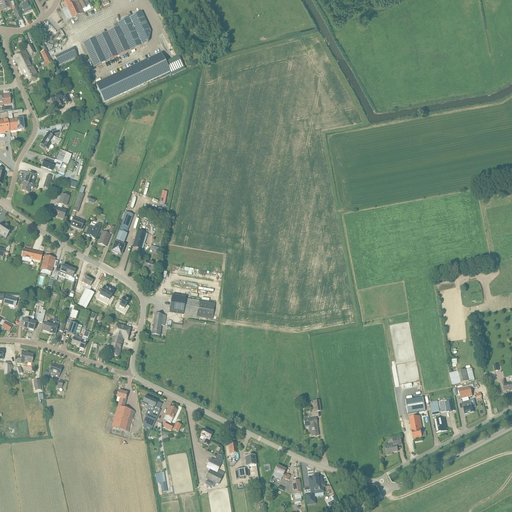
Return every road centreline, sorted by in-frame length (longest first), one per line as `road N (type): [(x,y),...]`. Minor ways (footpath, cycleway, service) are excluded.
road 1 (residential): [(363,478),(291,454),(133,372)]
road 2 (residential): [(7,208),(144,300),(133,372)]
road 3 (unclassified): [(381,480),(511,409)]
road 4 (unclassified): [(388,490),(511,428)]
road 5 (residential): [(133,372),(0,340)]
road 6 (residential): [(7,208),(35,128),(20,84)]
